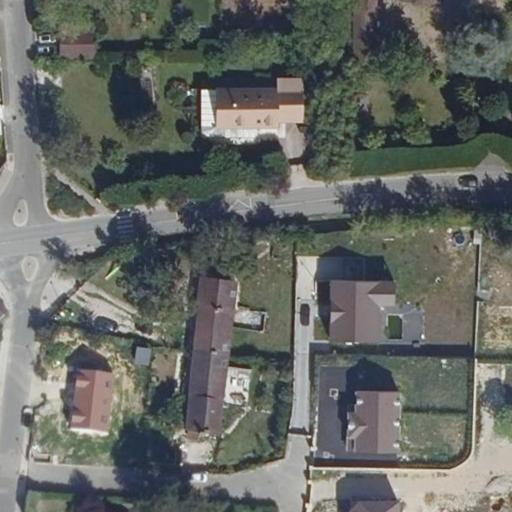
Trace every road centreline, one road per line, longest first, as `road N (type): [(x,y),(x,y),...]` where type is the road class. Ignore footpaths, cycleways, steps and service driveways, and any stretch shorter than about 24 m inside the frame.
road 1 (tertiary): [(33,241),(380,192),(511,186)]
road 2 (residential): [(33,241),(9,511)]
road 3 (residential): [(13,0),(33,241)]
road 4 (unknown): [(302,479),(511,480)]
